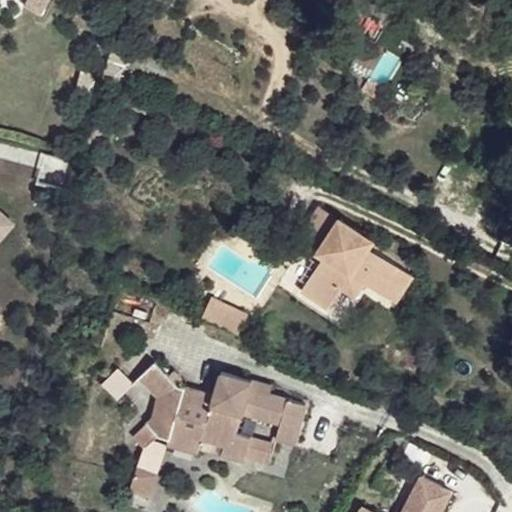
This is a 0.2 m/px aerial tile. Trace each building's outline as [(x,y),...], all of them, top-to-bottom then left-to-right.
[(45,16),(51,0),(28,0),(26,9),(45,16)] [(338,217),(318,205),(299,235),(319,248),(338,217)] [(0,240),(14,223),(0,212),(0,240)] [(373,239),(338,217),(319,248),(317,251),(323,255),(301,290),(329,307),(343,285),(351,290),(357,289),(364,281),(395,303),(413,274),(369,246),(373,239)] [(249,313),(211,295),(201,315),(239,334),(249,313)] [(155,359),(139,375),(162,399),(159,411),(145,423),(147,425),(133,437),(145,449),(158,435),(170,438),(167,443),(199,452),(203,438),(224,444),(221,455),(246,462),(247,455),(250,436),(236,432),(242,410),(280,421),(277,439),(295,443),(305,403),(268,393),(249,387),(251,379),(221,370),(215,395),(178,384),(155,359)] [(119,368),(103,383),(116,397),(132,382),(119,368)] [(276,443),(250,436),(247,455),(272,462),(276,443)] [(158,474),(138,467),(131,486),(152,493),(158,474)] [(441,511),(453,492),(424,476),(404,511),(402,511),(398,510),(396,511),(374,511),(364,506),(361,511),(441,511)]
